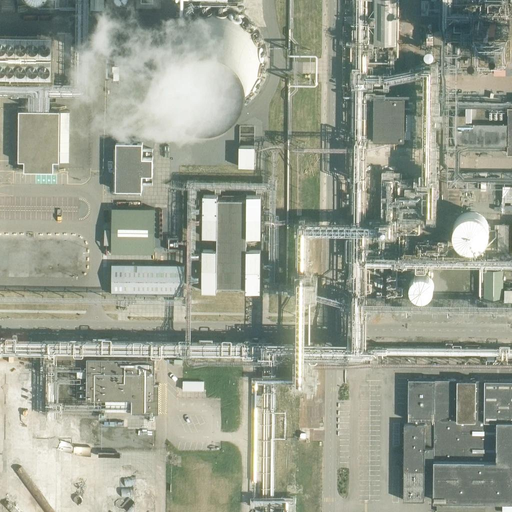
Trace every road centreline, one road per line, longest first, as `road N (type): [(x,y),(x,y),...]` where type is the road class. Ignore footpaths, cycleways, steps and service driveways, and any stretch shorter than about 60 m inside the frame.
road 1 (unknown): [(354,505),(375,501),(387,477),(386,389),(364,384),(357,403)]
road 2 (unknown): [(419,77),(424,149),(437,157),(511,161)]
